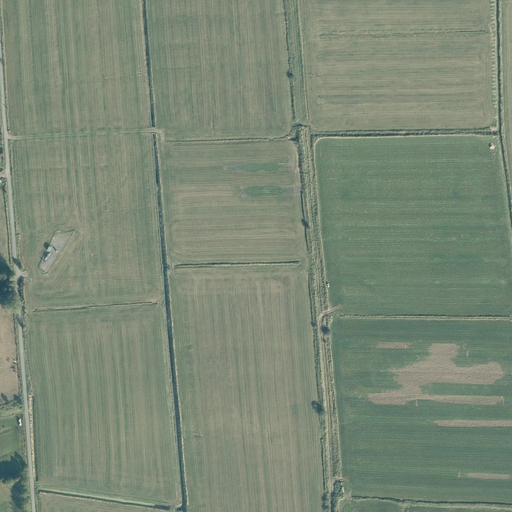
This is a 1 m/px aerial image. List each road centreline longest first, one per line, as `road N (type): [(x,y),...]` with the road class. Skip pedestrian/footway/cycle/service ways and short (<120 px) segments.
road 1 (residential): [(0,55),(33,511)]
road 2 (track): [(291,0),(319,322)]
road 3 (track): [(319,322),(334,511)]
